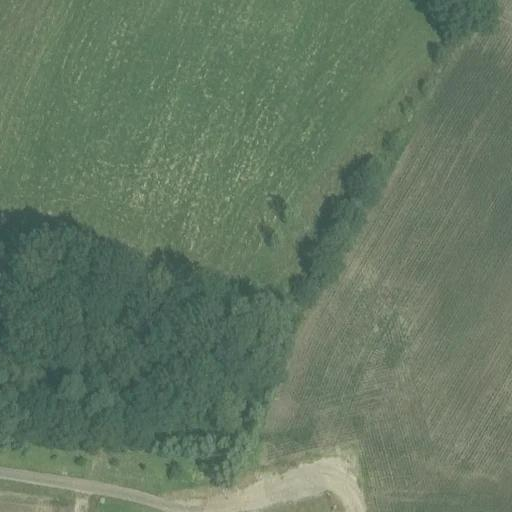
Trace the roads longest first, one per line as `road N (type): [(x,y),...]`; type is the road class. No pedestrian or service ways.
road 1 (unclassified): [(0,471),(132,493),(174,511)]
road 2 (track): [(213,511),(340,474),(351,511)]
